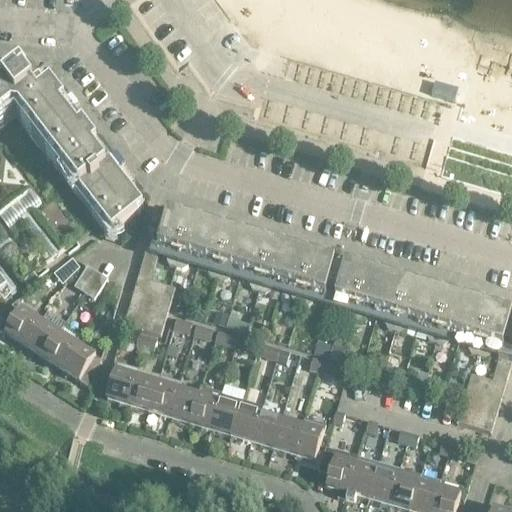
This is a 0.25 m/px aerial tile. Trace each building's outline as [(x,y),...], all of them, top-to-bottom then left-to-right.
[(115,29),(95,44),(103,54),(123,39),(115,29)] [(144,213),(52,94),(46,87),(34,97),(21,80),(5,93),(0,86),(0,299),(8,294),(0,283),(0,127),(13,117),(11,115),(14,112),(20,113),(23,116),(20,118),(112,238),(144,213)] [(431,97),(455,104),(458,92),(435,85),(431,97)] [(14,163),(2,147),(0,149),(0,255),(23,285),(89,233),(27,153),(14,163)] [(124,328),(148,335),(161,339),(175,290),(151,283),(159,256),(168,259),(167,264),(169,269),(183,273),(187,270),(189,265),(210,271),(208,276),(211,281),(224,285),(229,282),(230,277),(251,283),(250,289),(252,293),(266,297),(270,295),(272,289),(293,295),(291,301),(294,305),(307,309),(312,307),(313,301),(346,311),(344,317),(347,321),(360,325),(365,323),(366,317),(387,323),(386,329),(388,333),(402,337),(407,335),(408,329),(429,335),(427,341),(430,345),(437,347),(443,349),(448,347),(450,341),(470,347),(469,353),(471,357),(485,361),(489,359),(491,353),(502,356),(494,383),(471,377),(457,427),(491,437),(511,365),(511,322),(505,321),(506,317),(476,308),(475,312),(470,311),(463,309),(465,305),(435,296),(434,300),(422,297),(423,293),(393,284),(392,288),(380,285),(382,281),(352,272),(351,276),(328,269),(329,265),(299,257),(298,261),(286,257),(287,253),(258,244),(257,248),(245,245),(246,241),(216,232),(215,236),(203,233),(204,229),(175,220),(174,224),(156,219),(124,328)] [(98,276),(87,269),(74,290),(84,297),(98,276)] [(61,295),(78,281),(70,272),(53,286),(61,295)] [(84,297),(94,303),(108,282),(98,276),(84,297)] [(178,302),(174,315),(184,318),(188,305),(178,302)] [(6,323),(0,331),(0,334),(24,350),(41,324),(22,312),(12,327),(6,323)] [(190,338),(194,326),(177,321),(174,333),(190,338)] [(24,350),(43,362),(59,336),(41,324),(24,350)] [(211,343),(214,331),(198,327),(194,339),(211,343)] [(232,349),(235,337),(219,333),(215,345),(232,349)] [(43,362),(61,374),(77,348),(59,336),(43,362)] [(249,354),(253,342),(240,338),(236,350),(249,354)] [(150,342),(140,340),(137,350),(146,353),(150,342)] [(146,353),(156,356),(159,345),(150,342),(146,353)] [(97,375),(101,363),(77,348),(61,374),(87,390),(97,375)] [(260,348),(256,359),(276,365),(280,354),(260,348)] [(322,365),(312,363),(309,373),(319,376),(322,365)] [(349,373),(322,365),(319,376),(346,384),(349,373)] [(140,373),(117,366),(106,403),(129,410),(140,373)] [(387,366),(383,378),(392,380),(396,369),(387,366)] [(158,386),(160,379),(140,373),(129,410),(149,416),(158,387),(158,386)] [(419,376),(415,387),(424,390),(427,378),(419,376)] [(158,387),(149,416),(170,422),(178,393),(179,393),(181,385),(170,382),(160,379),(158,386),(158,387)] [(222,398),(202,392),(199,399),(191,428),(212,434),(222,398)] [(199,399),(179,393),(178,393),(170,422),(191,428),(199,399)] [(243,404),(222,398),(212,434),(232,440),(243,404)] [(261,417),(264,410),(243,404),(232,440),(252,446),(261,417)] [(345,418),(336,415),(333,426),(342,429),(345,418)] [(282,424),(261,417),(252,446),(273,453),(282,424)] [(326,429),(305,423),(303,430),(294,459),(315,465),(326,429)] [(303,430),(282,424),(273,453),(294,459),(303,430)] [(369,425),(365,436),(375,438),(378,428),(369,425)] [(401,435),(398,445),(407,448),(410,437),(401,435)] [(416,451),(419,440),(410,437),(407,448),(416,451)] [(442,447),(439,458),(448,460),(451,450),(442,447)] [(458,463),(461,453),(451,450),(448,460),(458,463)] [(337,502),(346,505),(348,497),(359,460),(337,454),(326,451),(319,475),(330,478),(326,491),(339,494),(337,502)] [(348,497),(346,505),(354,507),(357,500),(369,503),(380,467),(359,460),(348,497)] [(389,509),(400,473),(380,467),(369,503),(389,509)] [(411,511),(421,479),(400,473),(389,509),(399,511),(411,511)] [(433,511),(441,485),(421,479),(411,511),(433,511)] [(456,511),(463,491),(441,485),(433,511),(456,511)]
